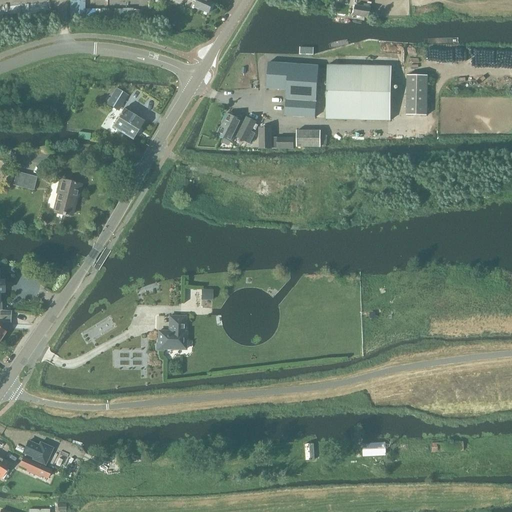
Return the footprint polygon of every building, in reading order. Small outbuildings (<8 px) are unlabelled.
[(115,8),(86,8),(86,0),(70,0),(70,20),(115,20),(115,8)] [(209,14),(214,3),(207,0),(191,0),(197,2),(194,8),(209,14)] [(369,18),(370,8),(356,6),(354,15),(369,18)] [(143,18),(142,8),(120,8),(121,19),(143,18)] [(268,63),(266,89),(287,90),(286,100),(316,103),(319,67),(268,63)] [(328,66),(325,121),(391,121),(392,67),(328,66)] [(407,116),(429,116),(430,76),(408,76),(407,116)] [(107,104),(117,111),(127,95),(116,89),(107,104)] [(315,118),(316,104),(287,103),(286,116),(315,118)] [(112,127),(133,140),(143,123),(123,110),(112,127)] [(244,123),(228,114),(223,123),(225,124),(219,136),(232,142),(235,137),(250,144),(255,134),(251,132),(256,123),(247,118),(244,123)] [(271,138),(271,129),(259,129),(259,149),(293,149),(293,138),(271,138)] [(297,132),(296,148),(318,148),(319,132),(297,132)] [(33,191),(37,178),(16,172),(13,186),(33,191)] [(79,193),(81,186),(79,185),(62,181),(60,181),(56,194),(58,194),(53,213),(62,215),(62,217),(64,217),(65,214),(71,216),(77,192),(79,193)] [(295,202),(295,189),(274,189),(274,200),(265,200),(265,214),(289,215),(289,202),(291,203),(291,201),(295,202)] [(0,307),(10,309),(11,302),(3,301),(3,293),(0,293),(0,279),(2,279),(2,271),(0,270),(0,307)] [(0,340),(5,333),(0,330),(0,326),(2,323),(10,324),(11,312),(0,311),(0,340)] [(204,320),(183,319),(183,318),(171,318),(171,333),(160,333),(160,345),(158,345),(157,346),(157,348),(158,349),(161,349),(162,349),(162,347),(184,348),(184,334),(183,334),(183,333),(204,334),(204,320)] [(45,465),(53,448),(40,443),(39,446),(29,441),(23,453),(33,458),(33,459),(45,465)] [(432,452),(464,451),(463,441),(432,442),(432,452)] [(306,461),(315,460),(314,444),(305,445),(306,461)] [(365,455),(385,454),(385,444),(364,445),(365,455)] [(0,478),(1,479),(10,465),(0,458),(0,478)] [(23,458),(19,466),(47,478),(51,470),(23,458)]
